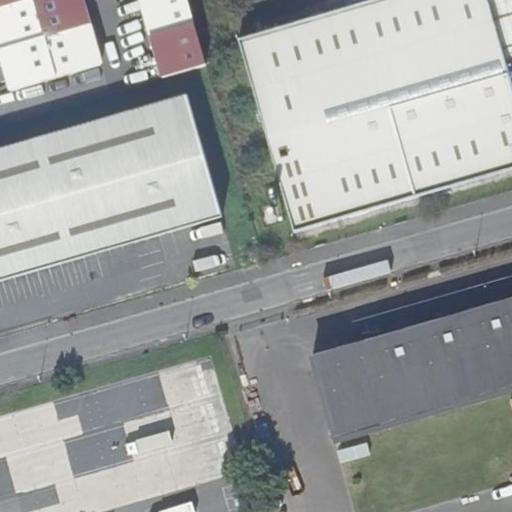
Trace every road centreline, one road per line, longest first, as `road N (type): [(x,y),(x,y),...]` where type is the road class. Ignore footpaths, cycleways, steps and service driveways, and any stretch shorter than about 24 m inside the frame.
road 1 (residential): [(0,364),(511,217)]
road 2 (unknown): [(128,64),(91,97),(47,115),(0,117)]
